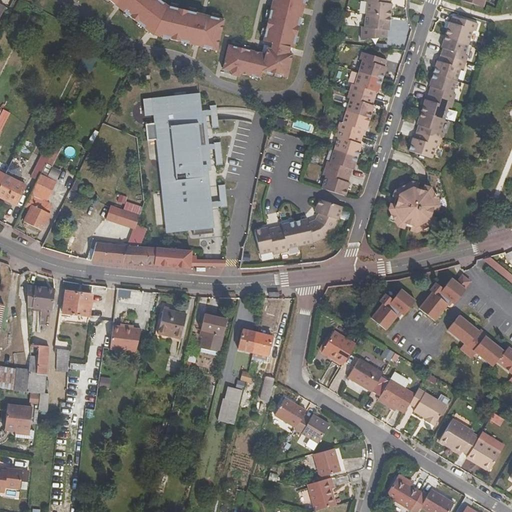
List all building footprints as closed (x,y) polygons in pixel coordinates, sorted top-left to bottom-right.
[(107,0),(114,5),(117,7),(119,9),(147,32),(160,16),(162,17),(157,37),(192,45),(198,47),(216,51),(224,20),(206,16),(203,15),(167,6),(167,7),(158,0),(107,0)] [(261,54),(228,46),(222,70),(231,72),(233,72),(233,70),(238,71),(238,73),(239,74),(260,79),(262,72),(287,78),(292,55),(294,49),(302,14),(303,8),(305,0),(272,0),(272,1),(271,6),(263,42),(268,43),(266,49),(265,57),(261,56),(261,54)] [(365,16),(389,19),(390,11),(385,11),(386,5),(389,5),(389,0),(363,0),(363,2),(367,3),(365,16)] [(160,16),(147,32),(152,36),(157,37),(162,17),(160,16)] [(389,19),(365,16),(363,28),(360,28),(360,41),(386,39),(386,31),(383,31),(384,24),(388,25),(389,19)] [(447,30),(445,36),(468,43),(472,31),(475,32),(477,25),(452,17),(450,23),(453,24),(451,31),(447,30)] [(464,55),(468,43),(445,36),(443,42),(447,43),(445,50),(442,49),(440,55),(465,63),(467,57),(464,55)] [(358,61),(361,62),(357,74),(380,81),(382,75),(378,73),(380,66),(384,68),(385,61),(360,54),(358,61)] [(462,70),(465,63),(440,55),(438,62),(441,63),(438,69),(434,68),(433,74),(456,82),(460,70),(462,70)] [(350,85),(348,92),(373,100),(375,93),(372,92),(374,86),(378,88),(380,81),(357,74),(353,86),(350,85)] [(452,94),(456,82),(433,74),(431,80),(435,82),(433,88),(430,88),(428,94),(453,102),(455,95),(452,94)] [(171,207),(173,231),(193,229),(193,235),(213,233),(211,208),(207,208),(207,203),(205,188),(209,188),(208,171),(207,166),(201,166),(199,145),(205,145),(203,123),(198,123),(197,111),(202,111),(201,94),(187,96),(186,92),(175,93),(175,97),(152,99),(154,115),(154,123),(146,124),(148,140),(157,139),(165,138),(169,190),(166,190),(167,207),(171,207)] [(349,100),(345,112),(368,120),(370,113),(366,111),(368,105),(371,106),(373,100),(348,92),(346,99),(349,100)] [(450,109),(453,102),(428,94),(426,100),(428,102),(426,107),(422,106),(420,113),(444,120),(448,108),(450,109)] [(145,116),(154,115),(152,99),(144,100),(145,116)] [(207,166),(208,171),(212,171),(210,149),(215,149),(217,165),(223,164),(221,142),(214,143),(214,144),(209,145),(207,115),(212,115),(213,128),(220,127),(218,114),(218,105),(210,105),(211,110),(202,111),(197,111),(198,123),(203,123),(205,145),(199,145),(201,166),(207,166)] [(0,130),(9,113),(3,110),(1,113),(0,116),(0,130)] [(338,123),(336,131),(361,139),(363,131),(360,131),(362,124),(366,126),(368,120),(345,112),(341,124),(338,123)] [(440,132),(444,120),(420,113),(418,119),(422,120),(420,127),(417,126),(415,133),(440,140),(442,133),(440,132)] [(270,128),(282,131),(285,120),(274,117),(270,128)] [(336,138),(332,151),(356,158),(358,152),(354,150),(356,144),(359,144),(361,139),(336,131),(334,137),(336,138)] [(440,140),(415,133),(414,139),(416,140),(414,146),(410,145),(408,151),(431,159),(435,146),(438,147),(440,140)] [(165,138),(157,139),(165,231),(173,231),(171,207),(167,207),(166,190),(169,190),(165,138)] [(61,149),(55,146),(48,159),(46,164),(41,174),(48,178),(52,168),(61,149)] [(326,162),(324,169),(349,177),(351,171),(348,170),(350,163),(354,165),(356,158),(332,151),(329,163),(326,162)] [(38,161),(46,164),(48,159),(41,156),(38,161)] [(38,181),(41,174),(46,164),(38,161),(31,177),(38,181)] [(344,182),(347,183),(349,177),(324,169),(321,176),(324,177),(320,189),(344,197),(346,191),(342,189),(344,182)] [(34,204),(43,208),(56,182),(48,178),(41,174),(38,181),(27,203),(33,206),(34,204)] [(5,176),(0,185),(0,197),(16,205),(19,199),(22,194),(25,185),(5,176)] [(76,182),(71,192),(77,195),(82,185),(76,182)] [(420,230),(429,226),(433,215),(430,214),(432,210),(434,211),(437,201),(432,191),(422,187),(421,190),(417,189),(417,186),(408,183),(398,188),(395,197),(401,199),(399,205),(393,203),(390,213),(395,222),(405,225),(406,223),(411,224),(410,227),(420,230)] [(207,208),(211,208),(221,207),(221,208),(228,207),(225,185),(219,185),(221,201),(207,203),(207,208)] [(118,193),(116,200),(123,202),(125,195),(118,193)] [(318,215),(315,221),(328,236),(332,232),(341,208),(318,201),(317,204),(321,205),(318,215)] [(124,202),(122,209),(140,214),(140,212),(142,207),(124,202)] [(25,222),(42,231),(50,215),(33,206),(25,222)] [(135,228),(137,225),(140,214),(122,209),(111,206),(107,219),(135,228)] [(300,221),(294,222),(299,246),(310,243),(325,239),(328,236),(315,221),(308,223),(301,225),(300,221)] [(287,249),(299,246),(294,222),(287,224),(288,228),(282,229),(281,227),(275,228),(280,254),(288,252),(287,249)] [(137,225),(135,228),(128,246),(124,264),(155,266),(156,249),(140,247),(147,228),(137,225)] [(280,254),(275,228),(268,229),(269,232),(262,234),(261,229),(255,231),(260,255),(272,252),(273,255),(280,254)] [(96,243),(91,261),(124,264),(128,246),(96,243)] [(156,249),(155,266),(191,269),(191,264),(196,264),(196,256),(191,256),(191,251),(156,249)] [(511,276),(487,257),(481,259),(511,283),(511,276)] [(464,290),(470,283),(461,276),(456,283),(451,279),(442,290),(435,284),(429,292),(431,293),(418,310),(434,322),(450,303),(453,306),(465,291),(464,290)] [(27,286),(26,291),(28,307),(53,310),(55,290),(27,286)] [(371,320),(385,332),(399,314),(403,317),(415,302),(400,291),(392,301),(385,295),(379,303),(382,306),(371,320)] [(89,318),(92,296),(66,292),(63,314),(89,318)] [(112,326),(113,323),(114,311),(107,310),(105,327),(112,328),(112,326)] [(157,334),(181,339),(186,315),(163,310),(157,334)] [(220,349),(226,320),(204,314),(201,331),(214,334),(211,347),(220,349)] [(511,351),(508,348),(504,353),(489,341),(491,339),(486,335),(483,339),(477,334),(478,333),(459,317),(447,331),(464,345),(459,350),(471,359),(475,354),(492,367),(497,362),(511,375),(511,377),(509,381),(511,383),(511,351)] [(112,326),(112,328),(110,348),(136,352),(140,333),(133,332),(133,329),(119,326),(112,326)] [(242,331),(238,349),(252,353),(257,334),(242,331)] [(324,350),(337,358),(336,360),(342,365),(344,365),(356,344),(335,331),(324,350)] [(483,339),(486,335),(480,331),(478,333),(477,334),(483,339)] [(267,357),(271,338),(257,334),(252,353),(267,357)] [(198,345),(195,356),(204,359),(207,348),(198,345)] [(39,357),(32,356),(30,373),(46,375),(50,348),(48,348),(40,347),(39,357)] [(68,372),(69,351),(58,349),(57,371),(68,372)] [(337,358),(324,350),(323,352),(336,361),(336,360),(337,358)] [(373,393),(384,373),(360,359),(349,378),(373,393)] [(217,367),(204,363),(202,374),(214,377),(217,367)] [(0,372),(0,387),(27,392),(30,375),(16,372),(16,374),(0,372)] [(395,372),(391,380),(406,389),(410,381),(395,372)] [(46,375),(30,373),(30,375),(27,392),(40,394),(38,411),(47,411),(48,394),(45,393),(45,387),(49,386),(49,380),(46,380),(46,375)] [(222,388),(225,389),(230,390),(233,377),(225,375),(222,388)] [(259,399),(267,401),(272,379),(264,377),(259,399)] [(391,380),(380,398),(397,409),(404,413),(410,404),(415,395),(406,389),(391,380)] [(410,404),(417,408),(415,411),(427,419),(425,421),(434,427),(447,406),(419,389),(415,395),(410,404)] [(396,411),(397,409),(380,398),(378,401),(396,411)] [(296,429),(304,416),(306,412),(285,399),(274,416),(296,429)] [(222,402),(218,420),(227,422),(231,405),(227,403),(222,402)] [(23,432),(23,430),(30,430),(32,408),(7,405),(5,430),(16,431),(23,432)] [(231,405),(227,422),(234,424),(238,407),(231,405)] [(304,416),(296,429),(295,431),(318,445),(329,426),(313,416),(311,420),(304,416)] [(461,454),(463,451),(469,455),(479,439),(472,435),(474,432),(452,419),(439,441),(461,454)] [(479,439),(469,455),(468,456),(482,464),(481,466),(490,471),(501,453),(479,439)] [(242,456),(249,458),(251,450),(244,448),(242,456)] [(321,477),(341,472),(335,449),(314,455),(321,477)] [(468,456),(467,458),(481,466),(482,464),(468,456)] [(19,488),(21,467),(12,466),(11,469),(5,468),(0,467),(0,491),(9,492),(9,487),(19,488)] [(400,476),(390,493),(414,508),(425,490),(400,476)] [(316,511),(337,505),(333,489),(335,488),(332,478),(309,485),(316,511)] [(424,506),(434,511),(450,511),(455,503),(446,498),(448,496),(434,488),(431,494),(425,490),(414,508),(420,511),(424,506)]
